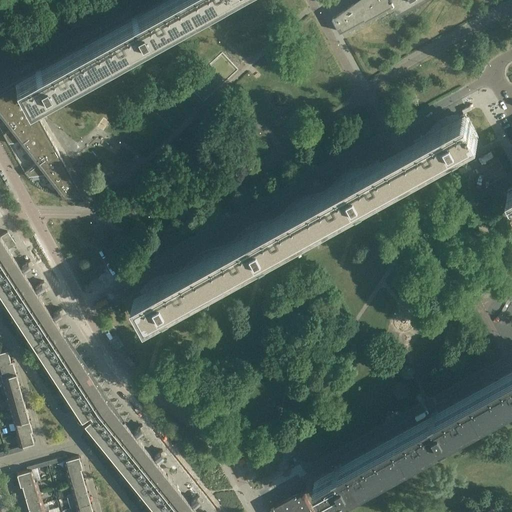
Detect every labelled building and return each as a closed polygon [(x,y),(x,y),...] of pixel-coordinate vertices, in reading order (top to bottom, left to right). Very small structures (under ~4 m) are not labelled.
[(216,5),(224,0),(165,0),(138,15),(150,37),(156,33),(159,36),(174,28),(174,24),(183,18),(186,21),(202,13),(202,8),(213,2),(216,5)] [(373,14),(397,0),(356,0),(332,18),(340,32),(365,18),(366,18),(365,18),(372,14),(373,14)] [(120,58),(138,48),(137,44),(150,37),(138,15),(42,69),(53,90),(60,87),(63,90),(78,81),(77,77),(87,72),(90,75),(99,70),(98,65),(117,55),(120,58)] [(53,90),(42,69),(18,81),(29,100),(46,91),(47,93),(53,90)] [(80,191),(36,112),(31,102),(47,93),(46,91),(29,100),(18,81),(0,91),(0,114),(11,128),(3,134),(8,144),(9,143),(21,141),(34,159),(37,162),(24,172),(28,177),(29,177),(28,176),(46,174),(59,191),(57,196),(60,196),(64,197),(68,198),(71,198),(75,198),(78,198),(83,197),(79,191),(80,191)] [(354,219),(346,206),(358,200),(361,207),(367,203),(364,197),(375,191),(382,204),(398,195),(391,182),(418,167),(427,162),(434,175),(450,166),(443,153),(454,147),(457,154),(464,150),(460,144),(471,138),(472,140),(478,137),(477,134),(467,116),(465,113),(459,117),(458,115),(455,115),(453,116),(451,116),(449,117),(447,117),(445,118),(443,119),(441,121),(440,121),(438,123),(436,124),(434,126),(430,130),(428,132),(428,133),(425,135),(423,136),(422,137),(419,138),(418,139),(415,140),(417,144),(408,148),(380,164),(379,160),(377,162),(375,163),(372,165),(371,165),(366,167),(365,167),(363,168),(357,169),(355,169),(351,171),(349,171),(347,172),(346,173),(344,174),(341,177),(339,178),(337,180),(334,183),(331,186),(331,187),(327,190),(324,191),(323,192),(321,193),(319,193),(316,194),(313,195),(311,195),(309,195),(307,196),(305,196),(302,198),(300,198),(299,199),(295,202),(291,204),(289,207),(287,210),(286,210),(282,214),(279,216),(278,217),(276,218),(274,219),(271,220),(269,220),(266,221),(262,222),(258,223),(255,224),(253,224),(252,225),(250,226),(248,227),(245,230),(243,231),(241,233),(238,236),(236,239),(235,240),(232,242),(229,244),(227,245),(225,246),(223,246),(221,247),(218,248),(214,248),(211,249),(209,250),(207,250),(204,252),(201,253),(197,256),(195,258),(193,260),(190,263),(187,266),(186,267),(184,268),(183,269),(181,270),(179,271),(176,273),(175,273),(173,274),(171,274),(165,275),(161,276),(159,277),(157,278),(155,279),(153,280),(151,281),(149,283),(147,285),(145,287),(144,287),(142,290),(141,291),(143,295),(138,298),(148,316),(165,307),(169,313),(174,310),(175,310),(171,303),(182,297),(190,310),(205,301),(198,289),(235,268),(242,281),(257,273),(250,260),(261,254),(265,260),(271,257),(268,250),(279,244),(286,257),(301,248),(294,235),(331,215),(338,228),(354,219)] [(5,242),(0,236),(0,234),(0,215),(1,215),(0,213),(0,262),(13,254),(5,242)] [(12,238),(7,231),(0,236),(5,242),(12,238)] [(29,279),(25,273),(23,270),(33,264),(30,260),(20,266),(13,254),(0,262),(0,293),(2,296),(29,279)] [(44,303),(41,297),(37,292),(47,285),(44,281),(34,287),(29,279),(2,296),(7,304),(6,305),(8,307),(9,307),(11,310),(10,310),(10,311),(11,313),(12,312),(18,320),(44,303)] [(60,327),(56,321),(55,319),(64,312),(62,308),(52,314),(44,303),(18,320),(23,328),(22,329),(23,332),(24,331),(26,334),(25,335),(26,335),(27,337),(28,336),(34,345),(60,327)] [(76,352),(72,346),(60,327),(34,345),(39,353),(38,354),(39,356),(41,355),(49,369),(76,352)] [(0,363),(11,361),(7,349),(0,351),(0,363)] [(108,401),(104,394),(76,352),(49,369),(55,377),(54,378),(55,380),(56,380),(70,401),(69,402),(71,405),(72,404),(74,407),(73,407),(74,410),(75,409),(81,418),(82,417),(84,420),(83,421),(90,429),(89,430),(91,432),(92,431),(102,444),(127,424),(108,401)] [(16,372),(12,360),(11,361),(0,363),(0,373),(1,376),(16,372)] [(19,384),(16,372),(1,376),(4,388),(19,384)] [(483,420),(485,419),(488,419),(490,418),(492,417),(494,417),(496,416),(498,415),(500,414),(502,412),(505,410),(507,407),(510,404),(511,402),(511,373),(438,414),(436,411),(430,415),(432,417),(342,467),(340,464),(335,468),(334,468),(336,471),(319,480),(329,499),(334,496),(336,499),(340,499),(342,499),(345,498),(348,497),(351,496),(353,495),(356,493),(358,492),(360,490),(361,489),(363,487),(366,484),(368,482),(370,480),(371,479),(372,478),(374,477),(377,476),(379,475),(381,474),(383,473),(385,473),(388,473),(390,473),(392,472),(394,471),(396,471),(398,470),(400,469),(402,468),(404,466),(406,465),(407,464),(409,462),(412,460),(413,458),(414,457),(416,455),(419,453),(420,452),(422,451),(425,449),(427,448),(429,448),(431,447),(433,446),(439,446),(441,445),(444,444),(446,443),(448,442),(450,441),(452,440),(453,439),(455,438),(457,436),(458,435),(460,433),(461,432),(463,429),(465,428),(467,426),(469,425),(472,423),(474,422),(476,421),(478,421),(481,420),(483,420)] [(22,395),(19,384),(4,388),(7,399),(22,395)] [(25,407),(22,395),(7,399),(11,411),(25,407)] [(29,418),(25,407),(11,411),(14,422),(29,418)] [(32,430),(29,418),(14,422),(17,434),(30,430),(32,430)] [(176,485),(159,464),(156,461),(166,454),(162,450),(153,457),(136,436),(145,429),(142,424),(133,432),(127,424),(102,444),(108,451),(107,452),(109,455),(110,454),(112,456),(111,457),(113,459),(114,459),(126,474),(125,475),(127,477),(128,476),(130,479),(129,480),(130,481),(131,482),(132,481),(145,497),(143,498),(145,500),(146,499),(150,504),(152,502),(153,503),(151,504),(156,511),(159,509),(153,501),(155,499),(156,501),(165,492),(176,485)] [(34,442),(30,430),(17,434),(15,434),(19,446),(22,445),(34,442)] [(0,456),(24,450),(22,445),(19,446),(0,451),(0,456)] [(28,470),(37,467),(60,461),(68,458),(67,455),(27,466),(28,470)] [(82,467),(79,457),(79,455),(68,458),(60,461),(63,473),(65,472),(80,468),(82,467)] [(37,467),(28,470),(17,473),(20,485),(22,484),(37,480),(40,479),(37,467)] [(84,479),(80,468),(65,472),(69,484),(84,479)] [(87,491),(84,479),(69,484),(72,495),(87,491)] [(40,492),(37,480),(22,484),(25,496),(40,492)] [(197,511),(193,506),(202,499),(199,495),(190,502),(176,485),(165,492),(156,501),(155,499),(153,501),(159,509),(156,511),(197,511)] [(292,495),(270,508),(272,511),(313,511),(302,490),(297,492),(292,495)] [(90,502),(87,491),(72,495),(75,507),(90,502)] [(43,503),(40,492),(25,496),(28,507),(43,503)] [(92,511),(90,502),(75,507),(76,511),(92,511)] [(45,511),(43,503),(28,507),(29,511),(45,511)]
